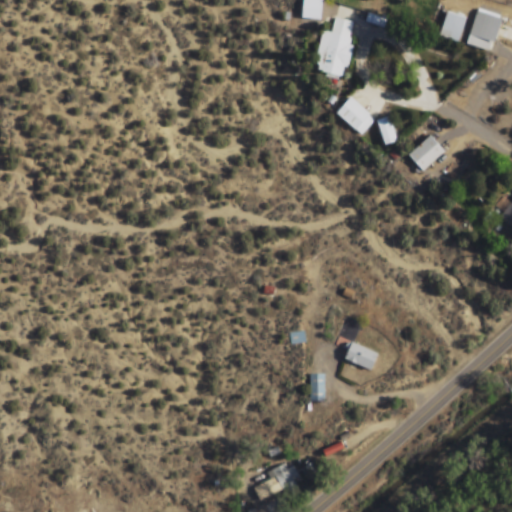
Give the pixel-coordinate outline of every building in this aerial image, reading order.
[(500,19),(474,12),(466,46),(492,52),(500,19)] [(466,19),(446,13),(438,37),(458,43),(466,19)] [(354,22),(334,18),(331,32),(323,30),(314,70),(342,76),(354,22)] [(336,115),(360,137),(374,121),(350,99),(336,115)] [(424,174),(444,152),(428,137),(408,158),(424,174)] [(511,229),(511,201),(499,219),(511,229)] [(353,345),(360,323),(345,318),(336,343),(347,347),(342,361),(370,371),(377,354),(353,345)] [(310,401),(321,400),(320,376),(309,376),(310,401)] [(257,504),(300,488),(291,463),(266,473),(269,482),(252,489),(257,504)]
